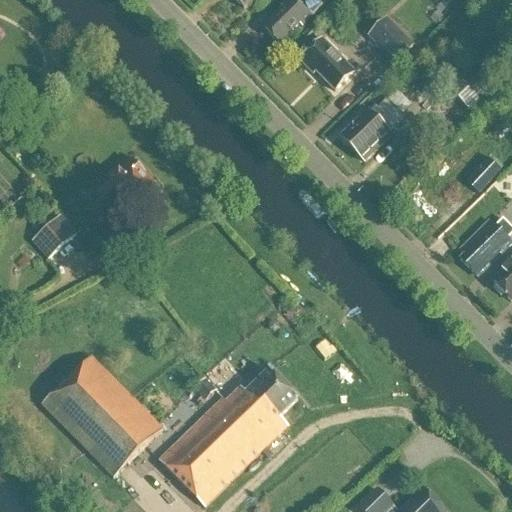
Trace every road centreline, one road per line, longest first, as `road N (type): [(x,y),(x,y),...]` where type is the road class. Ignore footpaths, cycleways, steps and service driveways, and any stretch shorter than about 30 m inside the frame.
road 1 (unknown): [(0,315),(205,209),(227,221),(415,425)]
road 2 (tertiary): [(511,361),(154,0)]
road 3 (track): [(226,511),(322,426),(372,414),(398,414),(415,425)]
road 4 (residential): [(511,506),(415,425)]
